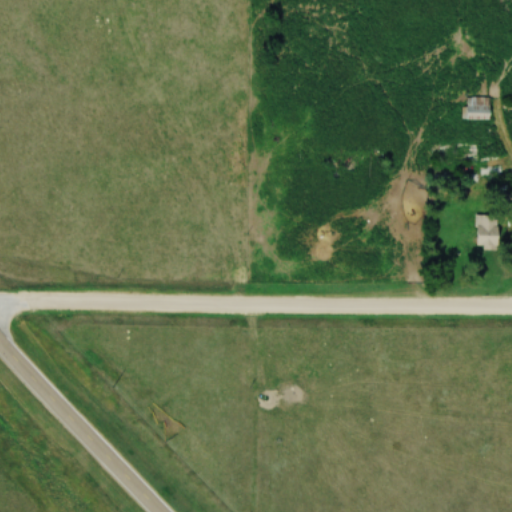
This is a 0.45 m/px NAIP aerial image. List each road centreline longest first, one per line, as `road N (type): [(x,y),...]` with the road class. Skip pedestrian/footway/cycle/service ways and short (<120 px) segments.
road 1 (tertiary): [(0,304),(511,308)]
road 2 (secondary): [(157,511),(0,342)]
